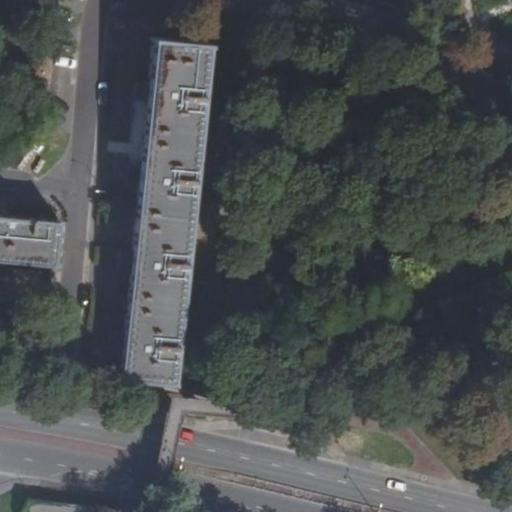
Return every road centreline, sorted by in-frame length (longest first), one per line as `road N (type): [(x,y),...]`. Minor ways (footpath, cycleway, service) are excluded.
road 1 (primary): [(470,511),(0,409)]
road 2 (primary): [(0,455),(278,511)]
road 3 (residential): [(0,185),(73,193),(101,0)]
road 4 (residential): [(292,0),(418,43),(511,118)]
